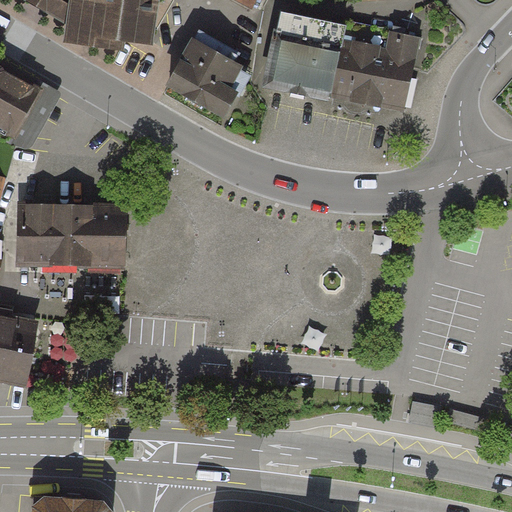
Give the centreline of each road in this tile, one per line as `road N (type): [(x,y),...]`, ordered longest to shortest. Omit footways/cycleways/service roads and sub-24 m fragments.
road 1 (residential): [(468,170),(428,190),(382,194),(322,191),(246,169),(0,29)]
road 2 (primary): [(511,483),(348,453),(171,434)]
road 3 (primary): [(162,473),(438,511)]
road 4 (residential): [(511,31),(479,64),(462,100),(458,127),(468,170)]
